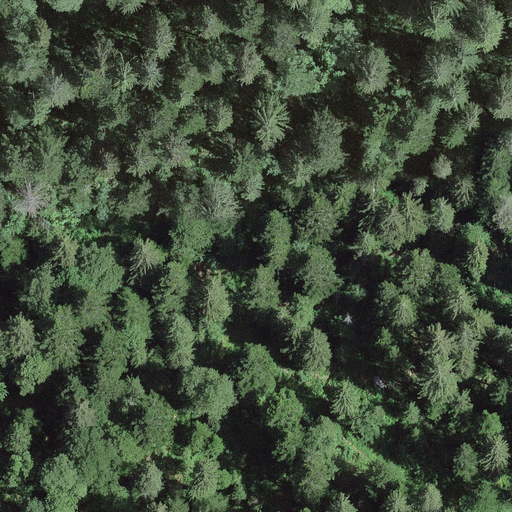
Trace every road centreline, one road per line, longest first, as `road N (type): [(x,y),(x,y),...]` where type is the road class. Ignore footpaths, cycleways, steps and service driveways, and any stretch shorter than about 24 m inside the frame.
road 1 (track): [(456,511),(380,459),(284,374),(242,361),(0,407)]
road 2 (track): [(242,361),(273,160),(334,0)]
